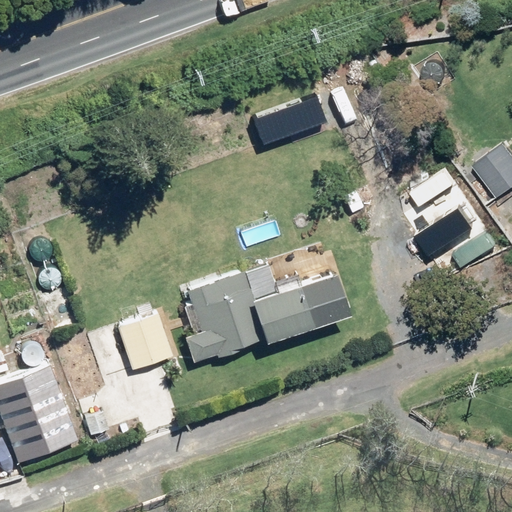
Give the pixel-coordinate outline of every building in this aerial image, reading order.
[(511,186),(511,149),(505,140),(474,163),(498,196),(511,186)] [(187,332),(195,357),(217,350),(219,353),(354,308),(340,266),(254,293),(245,266),(188,285),(203,327),(187,332)] [(159,308),(118,322),(132,367),(174,352),(159,308)] [(0,371),(10,369),(3,346),(0,347),(0,371)] [(76,427),(52,359),(0,378),(0,409),(15,449),(76,427)]
